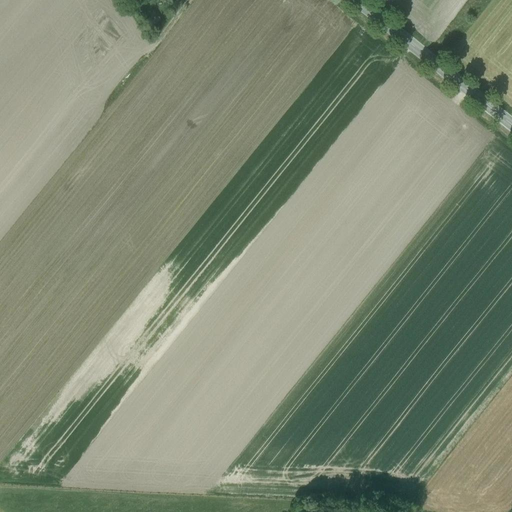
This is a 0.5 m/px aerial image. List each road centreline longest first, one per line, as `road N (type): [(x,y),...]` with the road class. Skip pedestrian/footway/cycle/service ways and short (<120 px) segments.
road 1 (tertiary): [(354,0),(511,125)]
road 2 (track): [(188,0),(103,104)]
